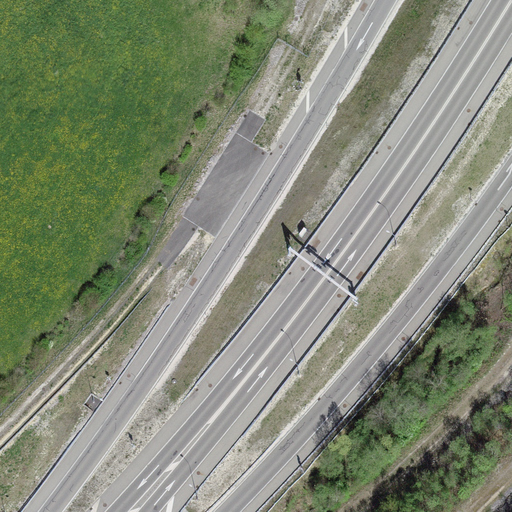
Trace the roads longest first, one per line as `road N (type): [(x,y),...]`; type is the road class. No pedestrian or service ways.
road 1 (motorway): [(385,0),(292,164),(46,511)]
road 2 (motorway): [(224,511),(387,335),(511,169)]
road 3 (trunk): [(311,293),(511,0)]
road 4 (track): [(316,0),(258,112),(159,262)]
road 5 (motorway): [(311,293),(118,511)]
road 6 (motorway): [(149,511),(280,349),(311,293)]
road 7 (track): [(0,439),(102,338),(159,262)]
road 8 (track): [(355,511),(456,421),(511,356)]
